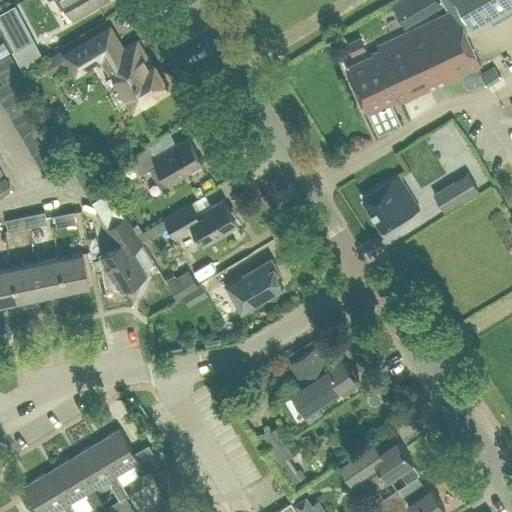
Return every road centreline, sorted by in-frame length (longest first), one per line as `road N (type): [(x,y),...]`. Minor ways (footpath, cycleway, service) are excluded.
road 1 (residential): [(0,418),(54,386),(231,356),(366,283)]
road 2 (tertiary): [(366,283),(196,0)]
road 3 (tertiary): [(511,494),(366,283)]
